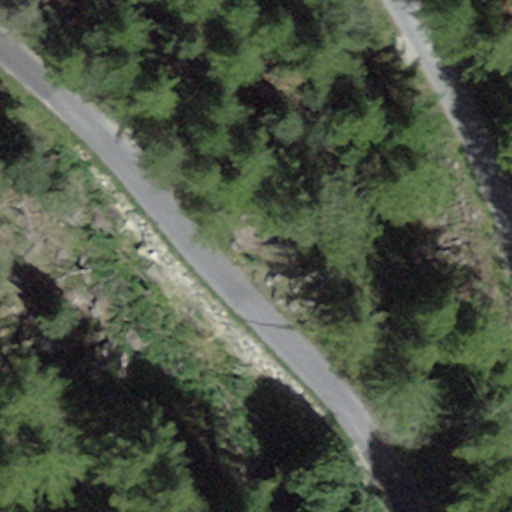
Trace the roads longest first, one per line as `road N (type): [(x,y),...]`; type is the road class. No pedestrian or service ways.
road 1 (track): [(0,51),(287,336),(403,511)]
road 2 (track): [(511,275),(427,38),(401,0)]
